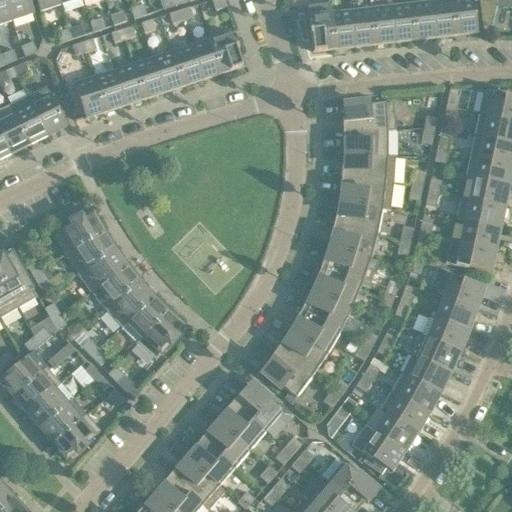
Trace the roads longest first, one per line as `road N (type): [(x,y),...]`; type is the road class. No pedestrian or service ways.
road 1 (residential): [(78,511),(225,348),(268,277),(295,192),(293,98)]
road 2 (residential): [(0,203),(166,132),(293,98)]
road 3 (residential): [(395,511),(450,447),(511,310)]
road 4 (residential): [(511,74),(293,98)]
